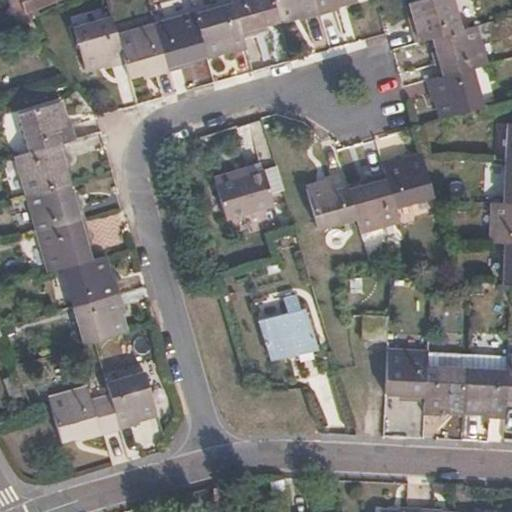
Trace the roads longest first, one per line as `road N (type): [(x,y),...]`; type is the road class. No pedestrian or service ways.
road 1 (residential): [(213,460),(134,181),(134,154),(160,124),(293,89),(349,95)]
road 2 (residential): [(213,460),(511,465)]
road 3 (residential): [(44,511),(213,460)]
